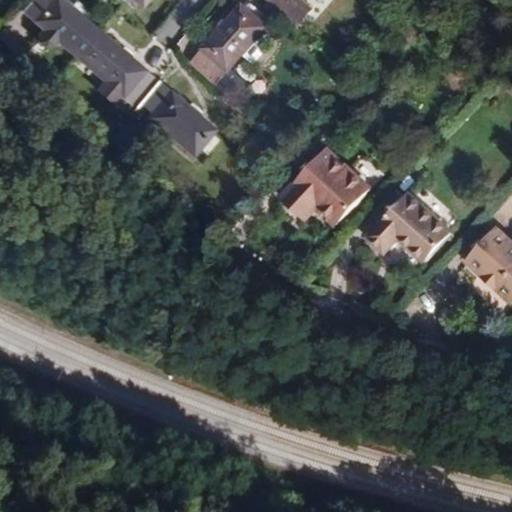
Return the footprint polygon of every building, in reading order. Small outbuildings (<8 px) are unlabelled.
[(69,7),(60,0),(28,0),(20,9),(102,80),(120,95),(121,96),(120,97),(132,107),(155,80),(144,70),(143,71),(123,54),(69,7)] [(267,0),(297,27),(314,9),(303,0),(267,0)] [(204,49),(192,62),(218,86),(230,73),(230,72),(269,26),(244,5),(224,27),(204,50),(204,49)] [(0,39),(10,48),(20,37),(5,24),(0,29),(0,39)] [(112,104),(120,95),(102,80),(94,88),(112,104)] [(144,117),(145,116),(191,156),(213,130),(182,104),(166,90),(167,90),(155,80),(132,107),(144,117)] [(329,150),(285,199),(302,214),(314,201),(321,207),(331,217),(340,225),(372,189),(329,150)] [(386,252),(400,238),(412,249),(427,263),(453,233),(409,193),(369,237),(386,252)] [(309,220),(321,207),(314,201),(302,214),(309,220)] [(485,278),(511,302),(511,243),(495,228),(466,261),(485,278)]
